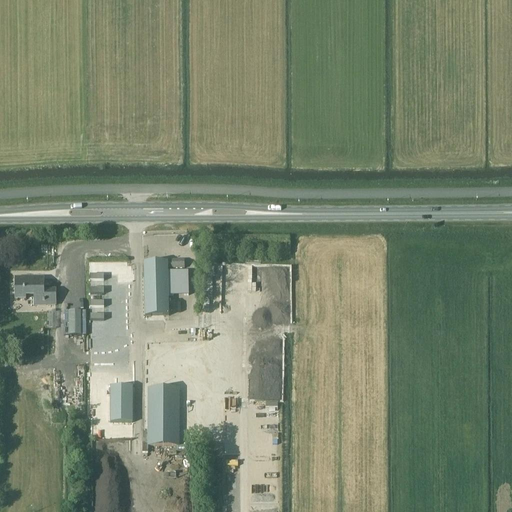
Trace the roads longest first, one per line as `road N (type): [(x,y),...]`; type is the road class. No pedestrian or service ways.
road 1 (unclassified): [(137,189),(511,191)]
road 2 (primary): [(212,212),(511,212)]
road 3 (unknown): [(137,212),(137,485)]
road 4 (unclassified): [(0,194),(137,189)]
road 5 (primary): [(0,215),(137,212)]
